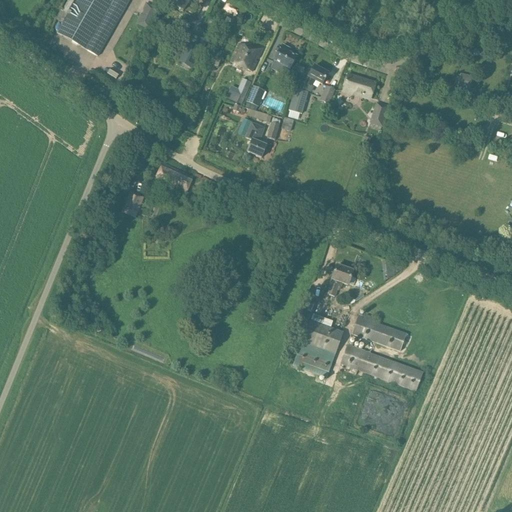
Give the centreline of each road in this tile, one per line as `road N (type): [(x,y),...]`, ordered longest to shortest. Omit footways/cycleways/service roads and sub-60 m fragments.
road 1 (unclassified): [(511,288),(248,191),(116,120)]
road 2 (unclassified): [(0,405),(116,120)]
road 3 (unclassified): [(511,13),(379,63),(309,37),(253,0)]
road 4 (unclassified): [(116,120),(0,34)]
